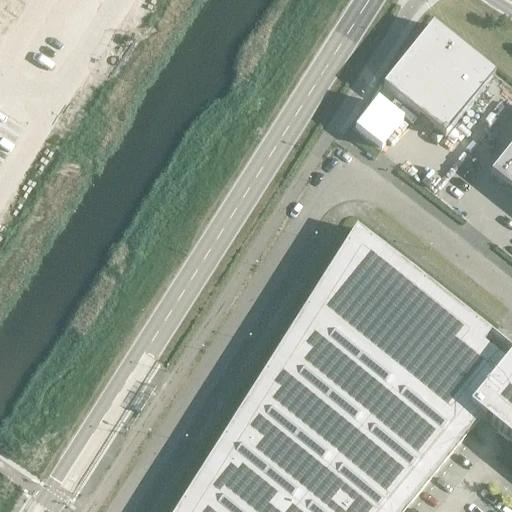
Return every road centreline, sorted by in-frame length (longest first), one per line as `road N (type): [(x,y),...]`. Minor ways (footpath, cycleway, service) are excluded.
road 1 (unclassified): [(511,299),(374,188),(333,185),(311,204),(122,511)]
road 2 (residential): [(48,118),(124,0)]
